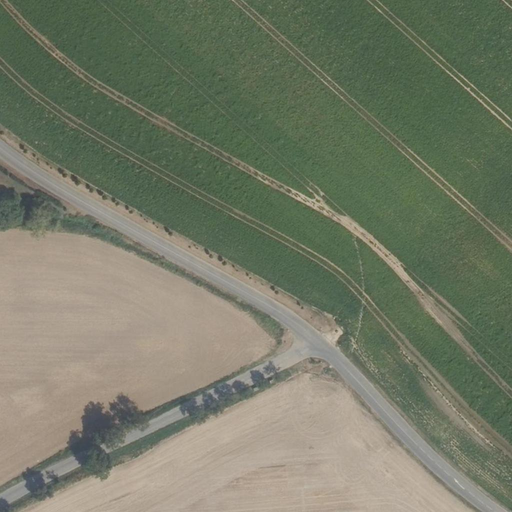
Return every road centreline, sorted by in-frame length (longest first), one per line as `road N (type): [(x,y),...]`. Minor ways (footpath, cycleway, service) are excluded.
road 1 (tertiary): [(0,148),(317,340)]
road 2 (unclassified): [(317,340),(0,508)]
road 3 (tertiary): [(317,340),(422,452),(495,511)]
